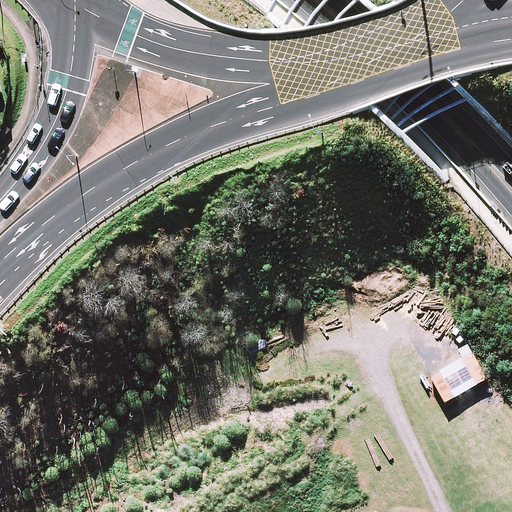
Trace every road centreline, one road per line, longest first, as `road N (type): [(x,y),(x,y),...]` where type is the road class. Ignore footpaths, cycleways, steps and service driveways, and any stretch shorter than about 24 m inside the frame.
road 1 (trunk): [(355,57),(110,177),(0,264)]
road 2 (trunk): [(355,57),(204,55),(136,36),(75,3)]
road 3 (secondary): [(511,188),(442,107),(325,0)]
road 4 (trunk): [(0,199),(51,131),(66,95),(75,3)]
